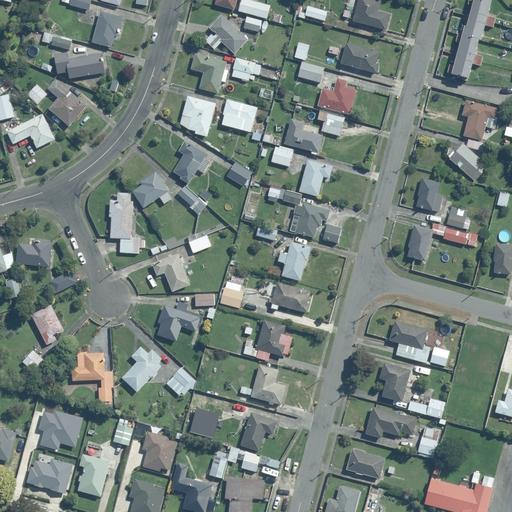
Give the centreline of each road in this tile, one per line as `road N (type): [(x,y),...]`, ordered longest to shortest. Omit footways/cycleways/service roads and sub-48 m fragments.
road 1 (residential): [(361,279),(436,0)]
road 2 (residential): [(298,511),(361,279)]
road 3 (residential): [(56,187),(102,156),(134,115),(172,0)]
road 4 (residential): [(361,279),(511,316)]
road 5 (residential): [(56,187),(110,299)]
